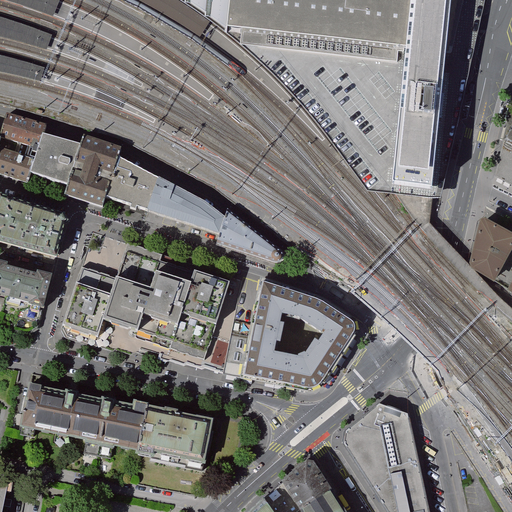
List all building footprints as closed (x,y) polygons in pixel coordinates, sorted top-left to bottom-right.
[(0,0),(21,7),(55,18),(62,1),(59,0),(0,0)] [(137,0),(158,11),(180,25),(201,39),(212,23),(190,8),(176,0),(137,0)] [(231,0),(176,0),(190,8),(212,23),(228,36),(228,32),(231,0)] [(231,0),(228,32),(243,33),(242,49),(402,64),(408,0),(231,0)] [(408,0),(402,64),(389,188),(433,193),(451,0),(408,0)] [(0,38),(14,41),(48,51),(53,37),(18,24),(0,19),(0,38)] [(42,84),(46,70),(11,60),(0,57),(0,73),(6,75),(42,84)] [(45,136),(46,133),(7,121),(2,138),(30,147),(25,162),(0,154),(0,176),(29,186),(32,177),(45,136)] [(502,145),(511,150),(511,129),(502,145)] [(82,147),(45,136),(32,177),(69,189),(82,147)] [(108,201),(121,155),(102,149),(83,143),(82,147),(69,189),(66,198),(85,204),(104,210),(108,201)] [(511,150),(502,145),(495,179),(511,187),(511,150)] [(130,208),(142,167),(121,155),(108,201),(130,208)] [(149,214),(160,177),(142,167),(130,208),(149,214)] [(220,237),(225,220),(200,199),(160,177),(149,214),(220,237)] [(0,242),(23,250),(33,215),(0,204),(0,242)] [(67,225),(33,215),(23,250),(57,260),(67,225)] [(225,217),(225,220),(220,237),(217,246),(279,266),(282,256),(225,217)] [(511,250),(511,238),(484,224),(481,225),(472,266),(475,270),(495,282),(511,250)] [(133,241),(121,277),(156,289),(162,271),(197,282),(200,272),(165,261),(167,253),(133,241)] [(9,264),(0,261),(0,294),(1,295),(2,293),(35,302),(34,304),(47,307),(55,275),(42,272),(42,275),(9,267),(9,264)] [(84,265),(78,286),(114,298),(115,294),(121,277),(113,275),(84,265)] [(156,289),(148,315),(184,327),(188,316),(197,282),(162,271),(156,289)] [(197,282),(188,316),(221,327),(235,284),(200,272),(197,282)] [(114,298),(107,321),(119,325),(143,332),(148,315),(156,289),(121,277),(115,294),(114,298)] [(300,324),(316,297),(290,289),(262,282),(254,325),(281,330),(283,320),(300,324)] [(100,340),(63,328),(68,339),(131,355),(136,352),(139,353),(140,351),(141,348),(159,354),(158,359),(167,362),(170,360),(224,373),(235,321),(242,286),(235,284),(221,327),(209,362),(140,339),(143,332),(119,325),(107,321),(100,340)] [(107,321),(114,298),(78,286),(63,328),(100,340),(107,321)] [(0,328),(31,335),(41,329),(47,307),(34,304),(35,302),(2,293),(1,295),(0,294),(0,328)] [(354,323),(316,297),(300,324),(323,339),(325,336),(328,338),(319,344),(340,359),(354,335),(356,332),(357,329),(357,326),(354,323)] [(148,315),(143,332),(140,339),(209,362),(221,327),(188,316),(184,327),(148,315)] [(241,377),(254,325),(235,321),(224,373),(241,377)] [(241,377),(271,383),(274,356),(277,349),(281,350),(285,330),(281,330),(254,325),(241,377)] [(324,381),(340,359),(319,344),(316,342),(306,357),(305,356),(298,358),(298,359),(274,356),(271,383),(306,390),(312,390),(316,388),(320,386),(324,381)] [(42,393),(43,386),(32,384),(24,428),(87,440),(95,404),(79,401),(80,394),(72,393),(70,399),(42,393)] [(108,407),(95,404),(87,440),(140,451),(149,405),(137,403),(136,412),(117,408),(118,403),(109,401),(108,407)] [(149,405),(140,451),(139,454),(154,457),(153,463),(207,473),(218,417),(181,410),(182,407),(164,404),(163,405),(149,403),(149,405)] [(431,511),(410,415),(381,404),(347,429),(345,443),(388,511),(431,511)] [(346,511),(316,463),(309,461),(286,480),(289,485),(304,509),(305,511),(346,511)] [(0,511),(2,511),(9,481),(0,478),(0,511)] [(298,511),(304,509),(289,485),(270,500),(267,498),(250,511),(298,511)] [(66,501),(62,504),(61,508),(64,511),(69,511),(72,510),(73,506),(70,502),(66,501)]
